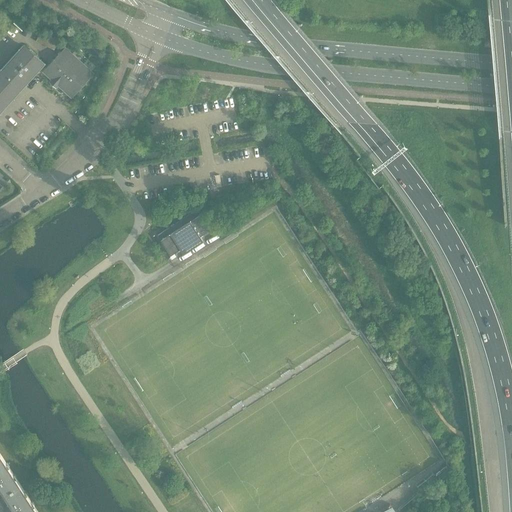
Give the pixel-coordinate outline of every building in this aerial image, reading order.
[(79,70),(84,64),(65,48),(43,72),(52,80),(51,82),(56,88),(58,86),(72,98),(89,79),(79,70)] [(31,49),(29,52),(37,59),(39,57),(31,49)] [(23,50),(0,75),(0,108),(34,71),(36,73),(42,67),(23,50)] [(183,255),(203,242),(200,237),(209,231),(197,211),(157,236),(170,256),(180,250),(183,255)] [(0,487),(5,495),(20,484),(3,457),(0,458),(0,487)] [(15,511),(38,511),(20,484),(5,495),(15,511)]
